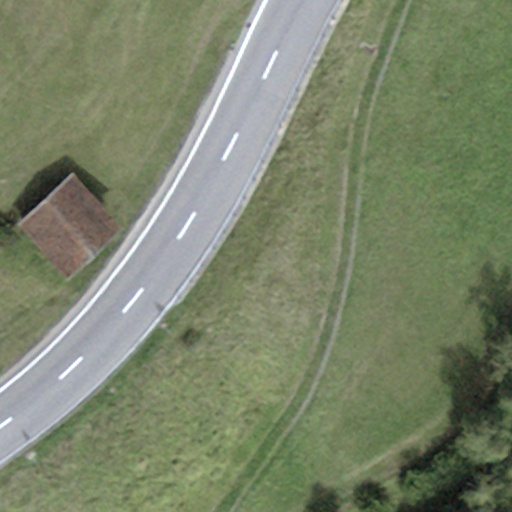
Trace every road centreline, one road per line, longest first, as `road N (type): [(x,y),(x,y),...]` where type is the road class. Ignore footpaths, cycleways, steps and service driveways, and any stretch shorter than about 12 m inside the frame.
road 1 (track): [(218,511),(312,365),(379,53),(404,0)]
road 2 (secondary): [(307,0),(228,155),(143,290),(0,430)]
